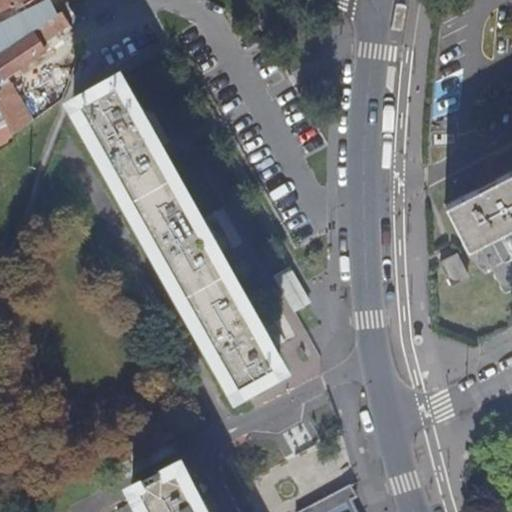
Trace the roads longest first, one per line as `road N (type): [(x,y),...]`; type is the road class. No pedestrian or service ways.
road 1 (residential): [(374,0),(364,208),(374,358),(389,429)]
road 2 (residential): [(511,372),(389,429)]
